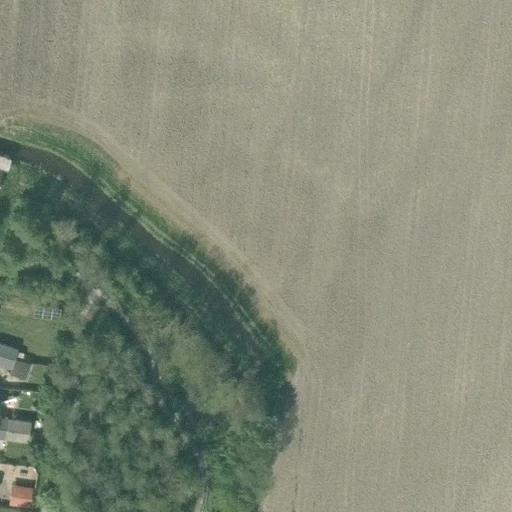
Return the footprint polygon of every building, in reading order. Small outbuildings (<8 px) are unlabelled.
[(0,354),(8,357),(14,359),(16,349),(0,343),(0,354)] [(0,354),(0,364),(11,368),(14,359),(8,357),(0,354)] [(0,427),(28,431),(29,422),(0,417),(0,427)] [(0,437),(3,438),(26,441),(28,431),(0,427),(0,437)] [(32,487),(11,484),(9,504),(29,507),(32,487)]
